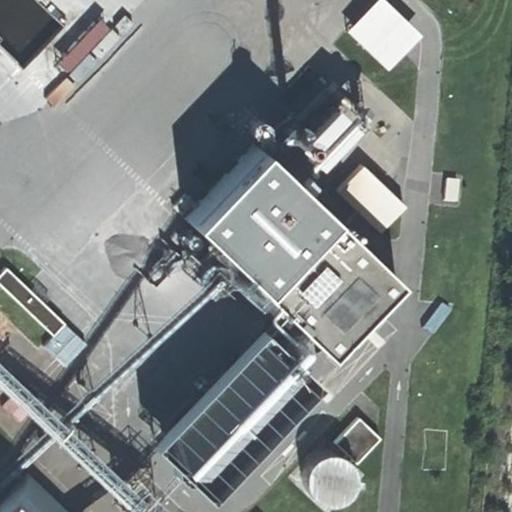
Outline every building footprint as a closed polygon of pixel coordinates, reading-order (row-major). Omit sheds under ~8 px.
[(375,0),(345,30),(379,64),(415,28),(386,0),(375,0)] [(65,67),(109,23),(98,13),(54,56),(65,67)] [(179,208),(321,346),(383,282),(242,145),(179,208)] [(379,229),(406,201),(362,160),(335,188),(379,229)] [(10,262),(0,270),(0,275),(50,334),(63,323),(10,262)] [(149,443),(200,490),(305,375),(253,328),(149,443)] [(375,438),(354,416),(330,440),(351,461),(375,438)] [(306,494),(315,499),(326,499),(335,495),(342,487),(345,477),(343,467),(337,458),(328,453),(318,453),(308,457),(301,465),(298,475),(300,485),(306,494)] [(65,511),(28,475),(0,504),(0,511),(65,511)]
